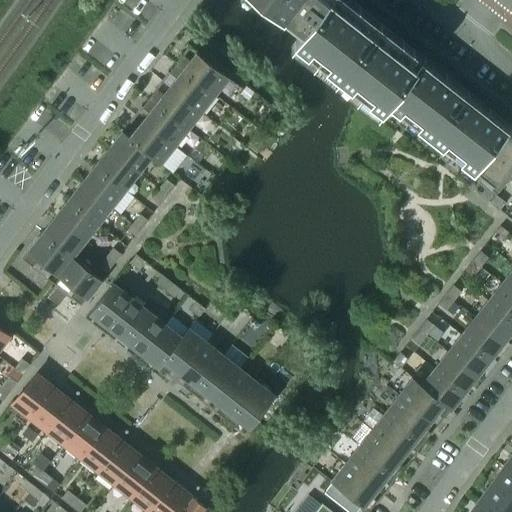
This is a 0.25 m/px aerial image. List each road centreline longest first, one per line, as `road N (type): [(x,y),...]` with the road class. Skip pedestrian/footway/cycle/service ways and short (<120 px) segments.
road 1 (residential): [(185,0),(0,244)]
road 2 (residential): [(511,401),(426,511)]
